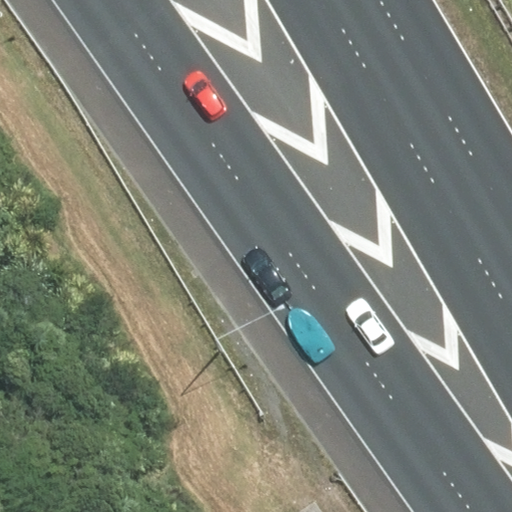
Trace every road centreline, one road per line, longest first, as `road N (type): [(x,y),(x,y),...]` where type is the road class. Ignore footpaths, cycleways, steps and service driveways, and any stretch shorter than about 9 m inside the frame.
road 1 (motorway): [(466,511),(98,0)]
road 2 (motorway): [(511,222),(380,0)]
